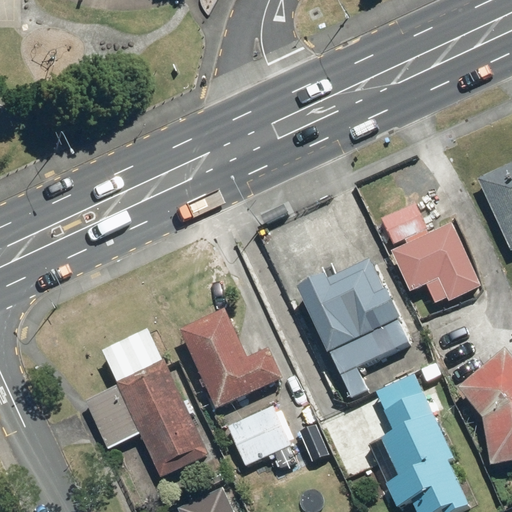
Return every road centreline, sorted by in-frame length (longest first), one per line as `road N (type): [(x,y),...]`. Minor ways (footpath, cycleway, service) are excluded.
road 1 (primary): [(511,20),(0,260)]
road 2 (residential): [(70,511),(0,358)]
